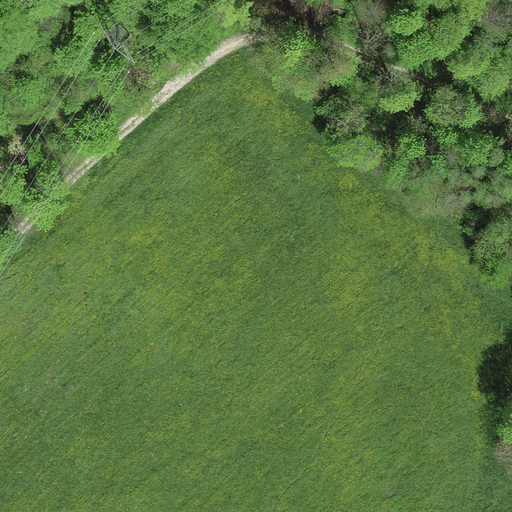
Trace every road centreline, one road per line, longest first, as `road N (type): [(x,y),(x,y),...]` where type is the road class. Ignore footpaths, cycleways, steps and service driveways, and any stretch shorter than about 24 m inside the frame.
road 1 (track): [(511,108),(313,19),(256,20),(163,92),(0,249)]
road 2 (track): [(232,32),(0,135)]
